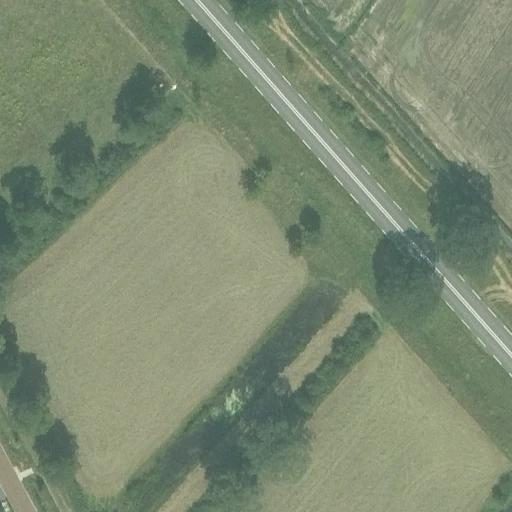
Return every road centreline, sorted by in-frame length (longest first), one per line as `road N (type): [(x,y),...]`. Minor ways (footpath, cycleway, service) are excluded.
road 1 (primary): [(511,358),(196,0)]
road 2 (track): [(63,511),(0,393)]
